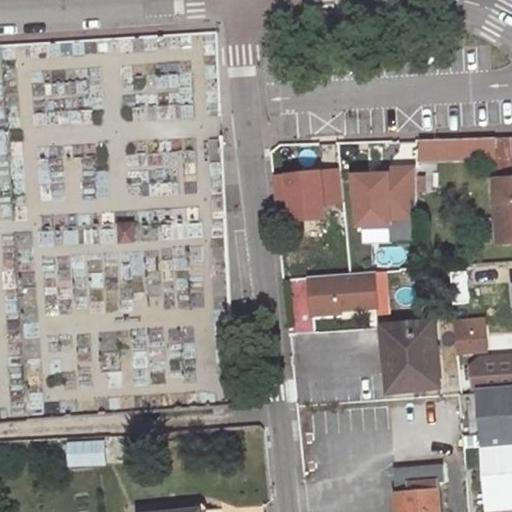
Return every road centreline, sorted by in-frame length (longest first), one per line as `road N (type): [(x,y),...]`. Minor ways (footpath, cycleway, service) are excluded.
road 1 (residential): [(243,100),(290,511)]
road 2 (unclassified): [(0,12),(171,0)]
